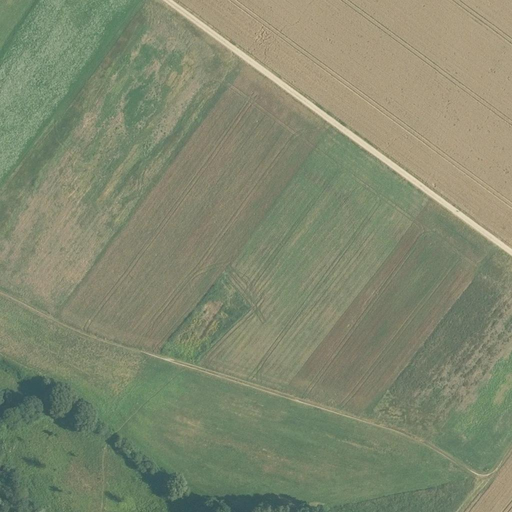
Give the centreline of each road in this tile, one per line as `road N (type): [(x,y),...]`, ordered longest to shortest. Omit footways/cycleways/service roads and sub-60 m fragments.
road 1 (track): [(497,470),(476,477),(397,429),(102,339),(0,294)]
road 2 (track): [(511,256),(163,0)]
